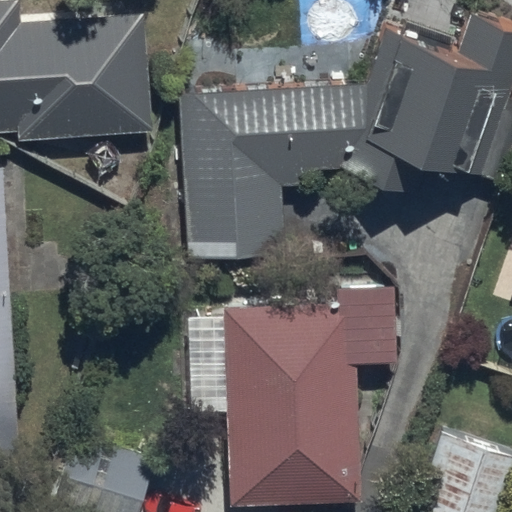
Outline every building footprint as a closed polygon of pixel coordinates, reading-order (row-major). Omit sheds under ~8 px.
[(0,137),(21,136),(22,147),(155,139),(147,23),(24,31),(22,7),(0,8),(0,137)] [(511,29),(473,16),(458,57),(387,32),(366,86),(275,92),(180,98),(185,182),(191,262),(286,256),(282,188),(303,187),(303,174),(345,169),(415,198),(426,169),(464,185),(469,170),(502,186),(511,154),(511,96),(510,96),(511,89),(511,29)] [(0,480),(25,480),(9,177),(0,177),(0,480)] [(365,498),(357,365),(398,363),(393,287),(341,290),(341,299),(222,306),(234,506),(365,498)] [(131,511),(152,449),(63,421),(38,500),(76,511),(131,511)] [(508,511),(511,505),(511,460),(443,436),(415,511),(508,511)]
